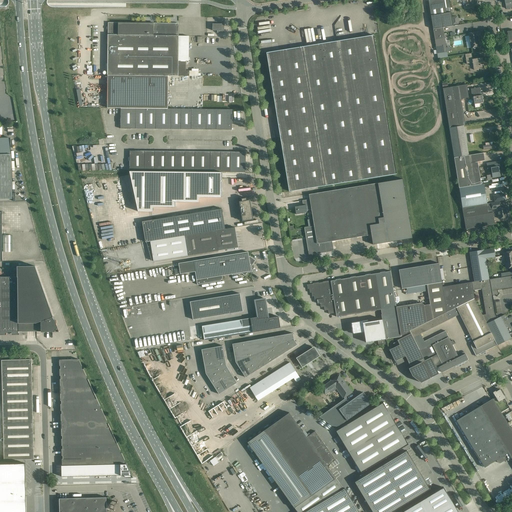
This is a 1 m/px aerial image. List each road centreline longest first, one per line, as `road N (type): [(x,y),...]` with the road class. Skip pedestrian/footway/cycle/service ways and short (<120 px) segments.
road 1 (primary): [(19,0),(27,97),(53,226),(109,383),(168,493)]
road 2 (primary): [(165,465),(107,344),(65,220),(33,0)]
road 3 (unknown): [(268,188),(148,212),(131,234),(141,255),(156,261),(276,239)]
road 4 (unclassified): [(282,274),(240,7)]
road 5 (unclassified): [(282,274),(511,237)]
road 6 (unclassified): [(47,511),(43,362),(31,347),(0,348)]
road 7 (unclassified): [(511,144),(488,0)]
road 8 (unclassified): [(422,403),(309,321)]
road 9 (unclassified): [(242,382),(216,399),(200,374),(195,345),(227,340)]
road 10 (unclassified): [(482,507),(422,403)]
